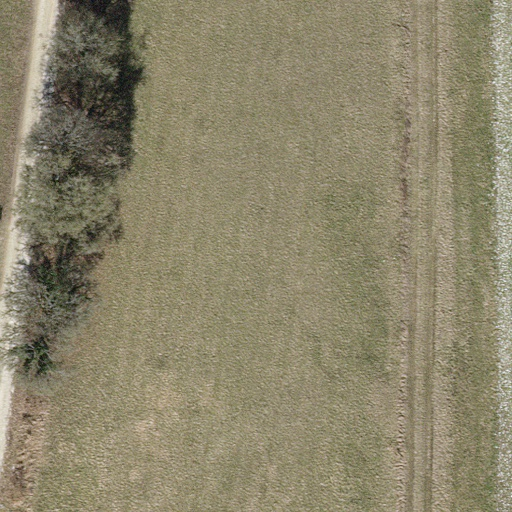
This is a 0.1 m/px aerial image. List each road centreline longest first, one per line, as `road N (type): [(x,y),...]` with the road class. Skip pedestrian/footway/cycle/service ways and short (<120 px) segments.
road 1 (track): [(426,0),(423,511)]
road 2 (track): [(54,0),(0,389)]
